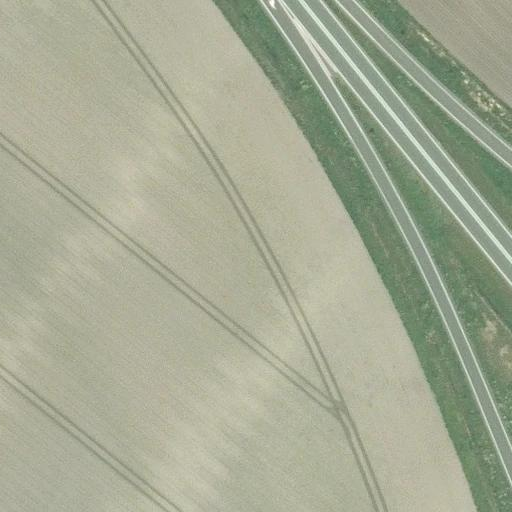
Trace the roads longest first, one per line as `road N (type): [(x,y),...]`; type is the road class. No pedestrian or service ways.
road 1 (trunk): [(289,0),(427,268),(511,468)]
road 2 (trunk): [(511,259),(303,0)]
road 3 (trunk): [(511,157),(346,0)]
